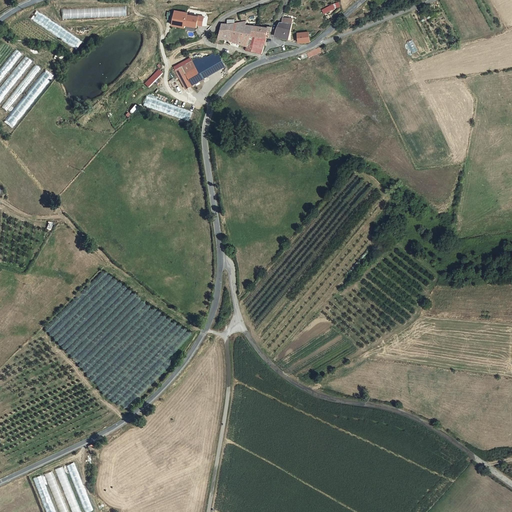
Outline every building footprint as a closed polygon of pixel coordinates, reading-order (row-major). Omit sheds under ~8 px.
[(324,13),(341,7),(340,2),(322,8),(324,13)] [(128,16),(128,7),(112,7),(112,16),(128,16)] [(176,10),(174,25),(187,27),(187,24),(199,26),(199,23),(204,23),(205,15),(200,14),(200,15),(189,14),(189,12),(176,10)] [(31,20),(76,49),(82,40),(37,11),(31,20)] [(288,30),(289,21),(290,16),(280,16),(280,21),(277,21),(273,34),(276,36),(287,37),(288,30)] [(238,44),(244,46),(250,42),(250,36),(253,37),(254,26),(244,25),(242,23),(234,23),(233,20),(226,20),(226,24),(221,24),(218,39),(224,39),(228,40),(238,44)] [(266,26),(266,28),(254,26),(253,37),(256,37),(265,38),(266,32),(268,32),(269,27),(266,26)] [(308,30),(296,32),(297,42),(309,39),(308,30)] [(265,39),(265,38),(256,37),(255,42),(250,42),(244,46),(243,52),(259,56),(265,39)] [(238,44),(228,40),(227,45),(236,49),(238,44)] [(319,47),(307,52),(309,57),(321,52),(319,47)] [(15,49),(0,68),(0,82),(21,53),(15,49)] [(25,56),(0,88),(0,102),(32,61),(25,56)] [(196,59),(195,56),(183,62),(193,81),(221,67),(215,56),(205,61),(202,56),(196,59)] [(193,81),(183,62),(171,68),(181,87),(193,81)] [(7,111),(40,68),(35,64),(2,107),(7,111)] [(16,124),(53,75),(45,69),(12,113),(16,116),(12,121),(16,124)] [(189,121),(192,111),(146,97),(143,107),(189,121)] [(316,347),(297,355),(299,360),(318,351),(316,347)] [(87,511),(91,511),(76,462),(68,464),(83,511),(87,511)] [(56,469),(70,511),(79,511),(65,466),(56,469)] [(68,511),(53,471),(44,474),(58,511),(68,511)] [(54,511),(42,475),(34,478),(45,511),(54,511)]
